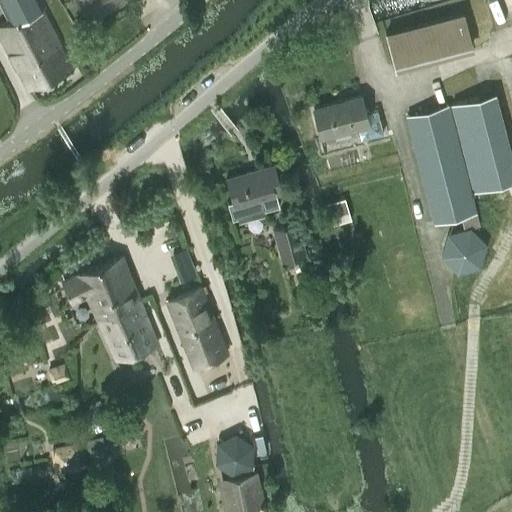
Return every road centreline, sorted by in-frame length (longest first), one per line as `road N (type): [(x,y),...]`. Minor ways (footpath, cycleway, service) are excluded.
road 1 (residential): [(328,0),(0,268)]
road 2 (track): [(511,235),(473,302),(464,452),(452,500),(438,511)]
road 3 (unclassified): [(0,153),(197,0)]
